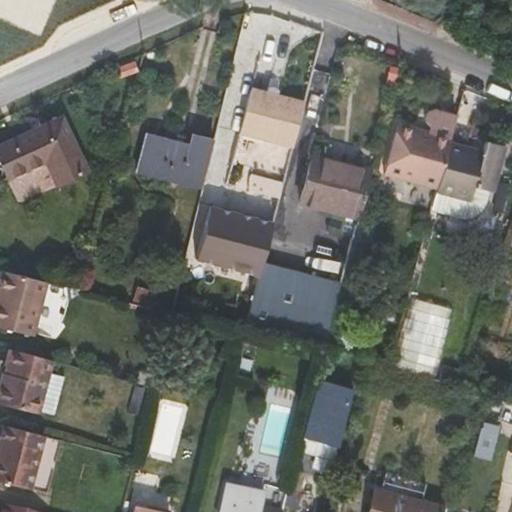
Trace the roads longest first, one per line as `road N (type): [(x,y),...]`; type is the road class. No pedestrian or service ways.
road 1 (residential): [(202,0),(0,95)]
road 2 (residential): [(511,72),(327,0)]
